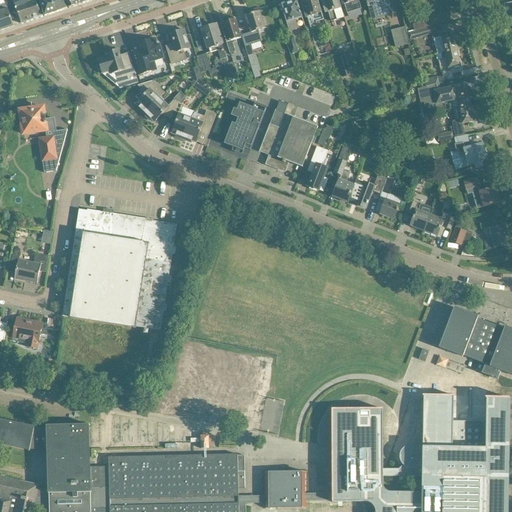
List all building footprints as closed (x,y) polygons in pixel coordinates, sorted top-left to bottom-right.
[(25,4),(23,0),(18,0),(20,2),(15,4),(13,0),(4,0),(6,4),(12,20),(19,17),(22,24),(29,22),(27,18),(29,17),(28,12),(25,12),(23,5),(25,4)] [(27,18),(29,22),(43,17),(35,0),(26,0),(25,0),(23,0),(25,4),(23,5),(25,12),(28,12),(29,17),(27,18)] [(56,13),(51,0),(38,0),(44,16),(56,13)] [(64,0),(51,0),(56,13),(67,9),(64,0)] [(81,4),(79,0),(66,0),(69,8),(81,4)] [(302,18),(300,10),(296,0),(282,5),(287,22),(288,22),(290,30),(297,28),(295,20),(302,18)] [(323,17),(319,3),(317,0),(303,0),(305,3),(302,4),(307,18),(309,23),(316,21),(316,19),(323,17)] [(344,18),(338,0),(321,0),(326,13),(328,12),(331,22),(344,18)] [(341,0),(343,5),(344,5),(347,14),(361,9),(359,0),(358,0),(341,0)] [(366,0),(372,20),(392,15),(387,0),(366,0)] [(0,8),(1,12),(0,11),(0,31),(5,30),(14,27),(12,20),(6,4),(0,6),(0,8)] [(251,33),(242,36),(245,45),(245,46),(249,57),(255,55),(251,45),(261,42),(258,31),(264,29),(262,21),(259,12),(246,16),(251,33)] [(415,31),(425,29),(425,27),(450,21),(448,14),(413,21),(415,31)] [(241,38),(238,28),(235,19),(223,22),(225,28),(222,28),(230,53),(235,52),(232,43),(234,43),(234,40),(241,38)] [(229,64),(228,63),(216,25),(203,30),(210,53),(218,51),(221,59),(214,62),(216,68),(211,70),(206,54),(196,57),(202,73),(208,71),(211,79),(226,74),(224,66),(229,64)] [(405,27),(392,31),(396,47),(409,44),(405,27)] [(425,29),(415,31),(408,33),(410,39),(437,33),(436,27),(425,29)] [(166,47),(167,50),(172,64),(186,60),(183,51),(190,49),(184,30),(179,31),(179,29),(173,31),(173,33),(171,34),(174,44),(166,47)] [(299,52),(293,35),(286,38),(292,55),(299,52)] [(434,39),(438,55),(457,51),(454,35),(444,37),(434,39)] [(133,54),(133,53),(132,53),(138,76),(155,71),(152,62),(164,59),(159,43),(157,43),(155,39),(149,41),(148,39),(142,40),(143,42),(138,44),(142,57),(134,60),(133,55),(133,54)] [(120,89),(128,86),(138,83),(129,54),(128,54),(128,55),(120,58),(120,56),(118,50),(116,51),(115,50),(114,48),(113,48),(111,48),(110,50),(109,52),(110,53),(105,54),(106,58),(98,60),(99,62),(98,62),(97,64),(97,65),(97,67),(97,69),(98,70),(100,71),(101,72),(102,74),(110,71),(112,75),(115,73),(120,89)] [(438,55),(436,55),(437,61),(439,61),(441,71),(448,69),(451,69),(461,67),(457,51),(442,54),(438,55)] [(344,56),(337,58),(343,78),(351,75),(344,56)] [(228,80),(234,78),(230,64),(229,64),(224,66),(226,74),(228,80)] [(423,88),(439,84),(437,77),(421,82),(423,88)] [(144,115),(159,99),(165,93),(152,82),(152,81),(138,86),(141,89),(139,91),(144,96),(136,104),(140,108),(138,109),(144,115)] [(423,88),(418,89),(423,116),(444,111),(443,104),(449,102),(451,110),(459,108),(471,106),(468,90),(456,92),(455,87),(441,90),(439,84),(423,88)] [(170,118),(179,103),(175,101),(168,107),(159,99),(144,115),(150,120),(151,119),(155,122),(163,114),(170,118)] [(234,117),(225,145),(244,152),(245,148),(250,150),(266,109),(255,105),(254,108),(237,102),(232,116),(234,117)] [(289,104),(288,105),(280,102),(276,110),(270,125),(271,126),(264,143),(260,152),(261,152),(270,155),(267,164),(266,164),(266,165),(285,172),(285,171),(288,163),(303,168),(306,159),(318,128),(290,116),(294,106),(289,104)] [(179,103),(170,118),(177,122),(172,133),(177,135),(176,137),(183,140),(193,113),(182,109),(183,106),(179,103)] [(189,103),(187,110),(198,112),(200,106),(189,103)] [(471,106),(459,108),(461,120),(453,121),(452,123),(453,130),(464,128),(463,124),(475,122),(471,106)] [(44,108),(30,110),(28,108),(23,109),(21,111),(20,111),(22,121),(22,125),(21,125),(19,127),(20,132),(22,133),(24,133),(24,135),(38,133),(44,173),(56,171),(67,130),(56,132),(53,114),(54,112),(45,113),(44,108)] [(205,145),(209,135),(216,115),(207,112),(203,124),(191,119),(183,140),(191,143),(192,141),(196,143),(196,142),(205,145)] [(355,115),(356,122),(365,120),(363,113),(355,115)] [(437,142),(454,139),(452,132),(436,136),(437,142)] [(468,136),(455,138),(456,144),(455,145),(456,150),(459,149),(459,152),(463,167),(475,164),(476,169),(486,166),(484,159),(486,158),(483,145),(464,149),(463,144),(469,142),(468,136)] [(321,137),(318,144),(324,146),(327,139),(321,137)] [(348,202),(356,181),(354,186),(346,184),(350,173),(343,171),(347,162),(346,162),(351,150),(352,150),(343,147),(337,164),(333,173),(341,176),(333,196),(348,202)] [(317,148),(308,172),(313,174),(308,187),(319,191),(319,190),(323,192),(328,180),(324,178),(328,169),(321,166),(326,154),(321,152),(322,150),(317,148)] [(381,195),(385,184),(387,180),(378,177),(374,187),(364,183),(364,184),(356,181),(348,202),(349,202),(350,200),(357,203),(356,205),(366,209),(367,205),(368,205),(369,202),(368,202),(372,191),(381,195)] [(386,200),(380,214),(394,219),(397,212),(398,212),(399,210),(398,210),(399,205),(402,199),(390,195),(395,181),(387,178),(387,180),(385,184),(381,195),(387,197),(386,200)] [(478,178),(463,182),(466,191),(467,191),(468,195),(472,193),(477,209),(499,203),(494,188),(480,192),(479,187),(481,186),(478,178)] [(424,231),(430,216),(432,210),(430,208),(424,205),(421,205),(410,201),(405,213),(411,215),(408,222),(412,223),(411,226),(424,231)] [(128,218),(79,210),(63,317),(71,318),(81,320),(111,325),(136,329),(136,327),(161,331),(177,225),(152,221),(152,223),(140,221),(140,219),(128,218)] [(430,216),(424,231),(438,236),(439,234),(442,235),(444,228),(451,230),(455,218),(444,214),(441,220),(430,216)] [(496,221),(488,223),(493,239),(484,241),(487,251),(510,244),(505,225),(498,227),(496,221)] [(450,241),(450,242),(451,242),(461,246),(462,246),(462,245),(466,232),(467,232),(466,232),(468,227),(459,224),(457,229),(456,228),(455,228),(451,241),(450,241)] [(23,233),(22,241),(29,242),(31,234),(23,233)] [(49,257),(39,255),(36,254),(34,263),(19,260),(20,257),(13,255),(9,272),(16,274),(15,279),(37,284),(40,272),(45,273),(49,257)] [(498,380),(501,372),(511,376),(511,329),(505,327),(504,329),(477,319),(478,317),(455,308),(439,348),(463,357),(463,356),(485,365),(482,374),(498,380)] [(15,328),(13,338),(28,341),(26,347),(37,349),(38,343),(39,343),(41,334),(54,336),(56,330),(47,329),(42,328),(43,324),(31,321),(17,319),(15,328)] [(423,349),(419,360),(425,362),(429,352),(423,349)] [(446,351),(443,361),(452,364),(456,355),(446,351)] [(54,361),(45,359),(42,376),(51,378),(54,361)] [(510,399),(488,398),(486,399),(487,399),(487,422),(453,422),(453,397),(454,397),(454,396),(423,396),(423,406),(423,445),(419,449),(418,448),(415,446),(413,446),(411,446),(409,446),(407,447),(405,448),(403,449),(401,451),(400,453),(399,456),(400,460),(401,463),(403,465),(399,469),(383,469),(383,477),(423,477),(422,511),(444,511),(445,477),(486,478),(485,511),(506,511),(509,400),(510,400),(510,399)] [(383,477),(383,469),(383,413),(332,413),(333,498),(333,501),(340,502),(340,509),(333,509),(333,511),(382,511),(383,509),(376,509),(376,502),(383,502),(383,477)] [(30,450),(47,450),(49,489),(38,489),(39,485),(0,477),(0,511),(32,511),(33,510),(50,509),(49,511),(91,511),(91,508),(110,508),(110,511),(245,511),(246,506),(239,505),(239,499),(239,496),(239,489),(245,489),(244,456),(238,456),(238,455),(108,459),(109,487),(91,488),(89,425),(46,427),(47,429),(0,419),(0,444),(30,451),(30,450)] [(209,435),(201,435),(201,449),(209,449),(209,435)] [(302,453),(292,453),(292,462),(301,463),(302,453)] [(270,472),(264,472),(264,496),(264,504),(264,509),(266,509),(266,508),(277,508),(277,509),(307,509),(307,501),(333,501),(333,494),(307,494),(307,472),(277,472),(277,473),(270,473),(270,472)]
